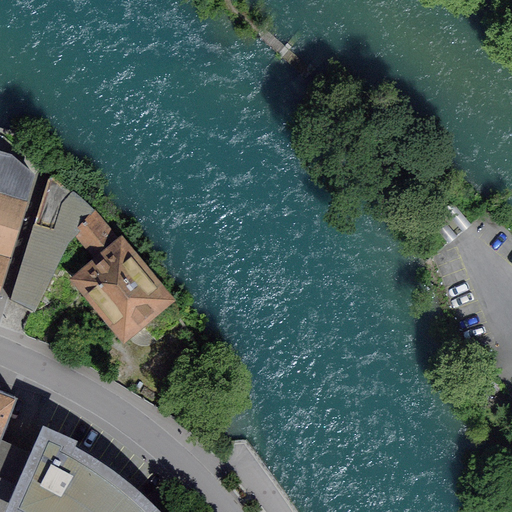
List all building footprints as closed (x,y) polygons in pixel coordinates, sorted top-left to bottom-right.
[(0,283),(34,175),(11,155),(0,151),(0,283)] [(100,261),(79,278),(130,339),(152,321),(151,319),(170,303),(97,215),(83,200),(74,194),(52,175),(48,179),(11,300),(32,311),(67,242),(76,232),(100,261)] [(0,434),(15,396),(0,390),(0,434)] [(24,487),(15,506),(29,511),(153,511),(148,506),(139,498),(122,483),(104,470),(84,457),(63,445),(65,441),(48,433),(24,487)] [(24,487),(0,476),(0,511),(29,511),(15,506),(24,487)]
